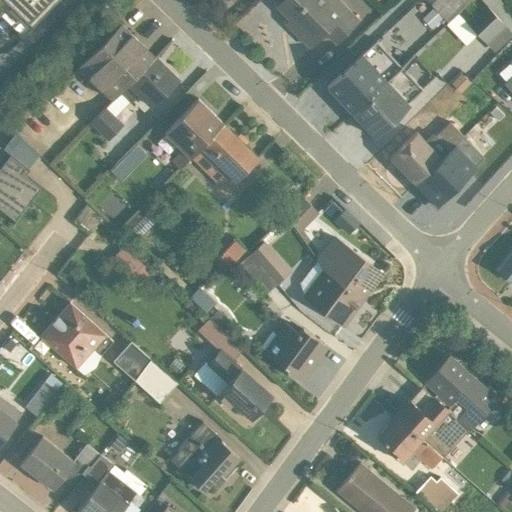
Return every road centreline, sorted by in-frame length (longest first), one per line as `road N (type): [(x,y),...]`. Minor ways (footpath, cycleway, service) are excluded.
road 1 (residential): [(439,270),(167,0)]
road 2 (residential): [(258,511),(439,270)]
road 3 (residential): [(0,313),(75,214)]
